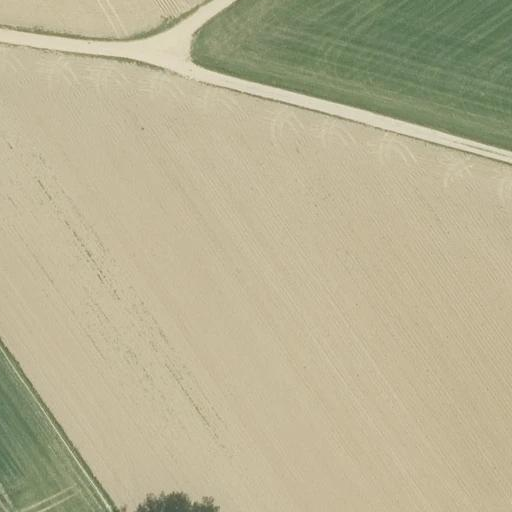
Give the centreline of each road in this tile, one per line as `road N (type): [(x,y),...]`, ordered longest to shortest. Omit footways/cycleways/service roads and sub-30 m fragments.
road 1 (track): [(511,159),(139,55)]
road 2 (track): [(139,55),(0,35)]
